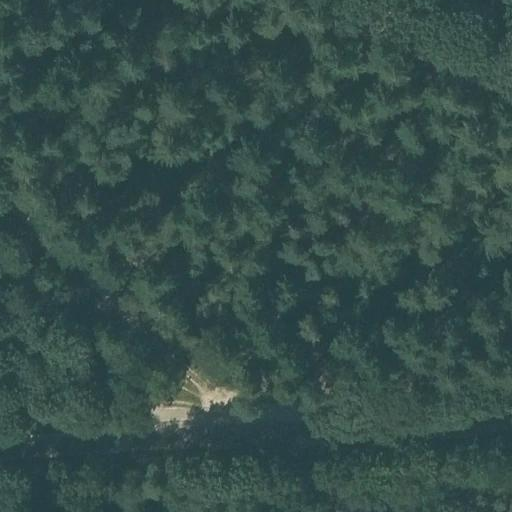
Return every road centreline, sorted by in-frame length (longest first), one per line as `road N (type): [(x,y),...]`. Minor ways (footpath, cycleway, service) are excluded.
road 1 (tertiary): [(0,450),(511,417)]
road 2 (track): [(0,208),(229,412)]
road 3 (track): [(352,511),(229,412)]
road 4 (track): [(368,0),(511,63)]
